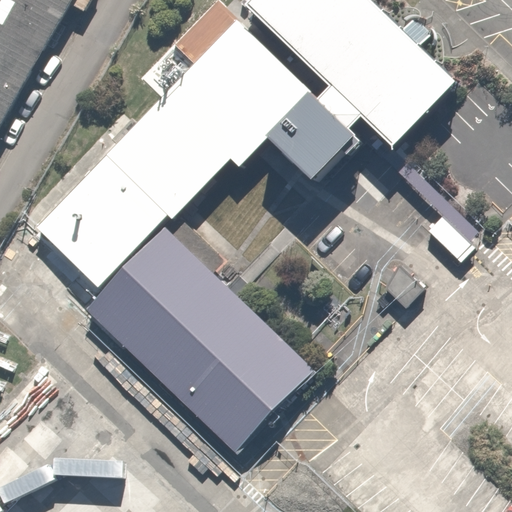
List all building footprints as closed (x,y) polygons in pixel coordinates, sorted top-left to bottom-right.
[(0,0),(0,156),(85,0),(0,0)] [(431,100),(328,0),(237,0),(217,20),(366,166),(431,100)] [(269,107),(202,41),(0,244),(0,276),(201,473),(279,394),(130,248),(269,107)] [(447,211),(429,228),(463,264),(481,248),(447,211)] [(430,288),(407,262),(385,282),(408,307),(430,288)]
